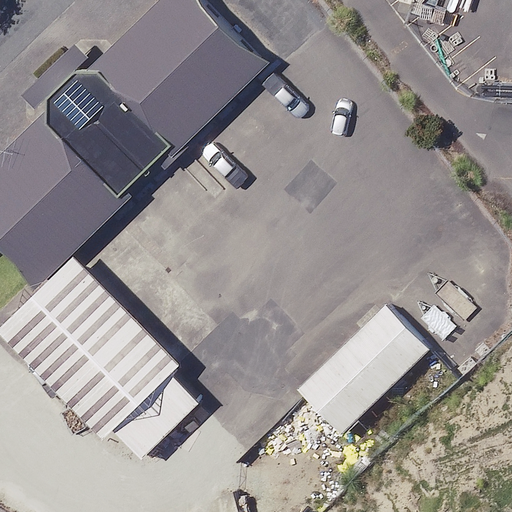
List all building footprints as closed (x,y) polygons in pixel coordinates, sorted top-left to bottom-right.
[(230,78),(149,0),(138,0),(46,95),(133,178),(230,78)] [(0,307),(95,210),(8,126),(0,133),(0,307)] [(177,415),(41,284),(0,326),(0,389),(104,490),(177,415)] [(438,347),(396,302),(307,385),(350,430),(438,347)] [(511,357),(499,352),(466,428),(511,448),(511,357)]
